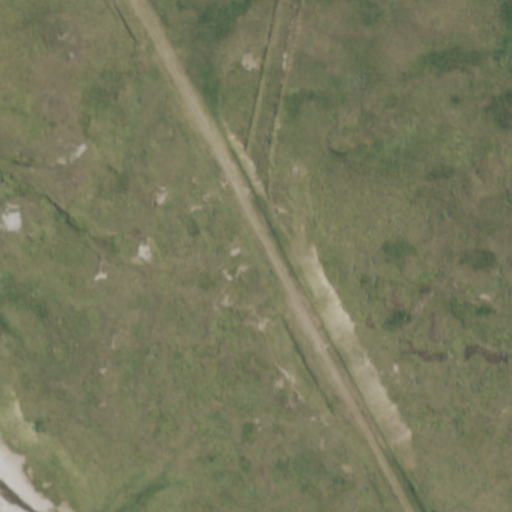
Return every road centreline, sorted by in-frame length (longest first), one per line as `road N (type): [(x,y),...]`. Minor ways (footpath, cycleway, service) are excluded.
road 1 (track): [(419,511),(149,0)]
road 2 (track): [(257,203),(267,118),(296,0)]
